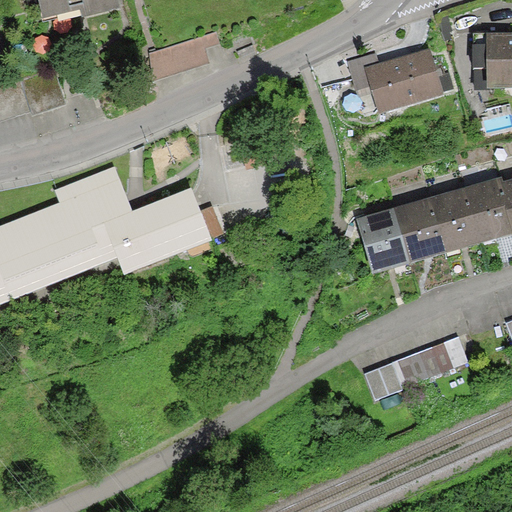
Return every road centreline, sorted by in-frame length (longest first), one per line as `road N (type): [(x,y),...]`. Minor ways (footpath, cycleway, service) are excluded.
road 1 (residential): [(50,511),(150,469),(269,394),(423,314),(511,280)]
road 2 (residential): [(0,158),(88,135),(252,74),(336,35),(383,0)]
